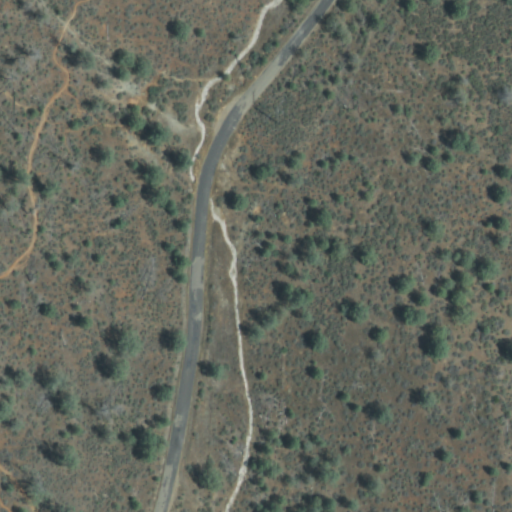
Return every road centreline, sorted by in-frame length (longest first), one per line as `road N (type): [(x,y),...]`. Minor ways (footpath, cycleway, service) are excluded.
road 1 (residential): [(142,511),(166,413),(199,148),(306,0)]
road 2 (track): [(45,0),(180,123),(213,119)]
